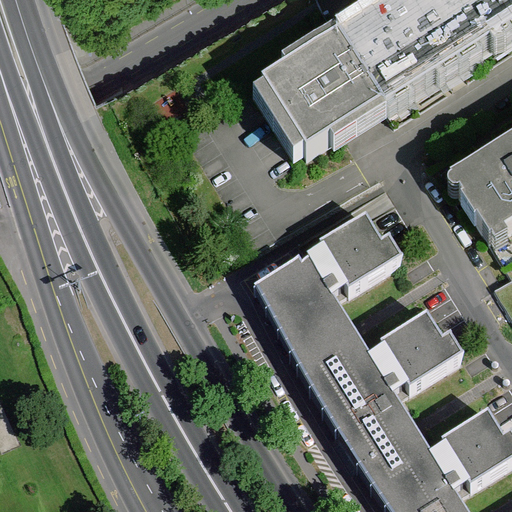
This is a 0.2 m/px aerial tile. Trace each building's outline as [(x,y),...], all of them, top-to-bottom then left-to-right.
[(483,54),(450,0),(411,0),(339,46),(384,116),(483,54)] [(511,0),(450,0),(483,54),(511,35),(511,0)] [(384,116),(339,46),(264,93),(266,97),(305,160),(307,164),(384,116)] [(305,160),(266,97),(255,104),(295,167),(305,160)] [(511,150),(451,189),(492,250),(511,237),(511,150)] [(311,271),(335,308),(348,300),(349,302),(396,273),(400,270),(387,249),(382,251),(367,226),(320,255),(321,257),(308,265),(311,271)] [(452,511),(423,465),(303,276),(300,270),(255,296),(301,381),(358,472),(385,511),(452,511)] [(423,465),(452,511),(462,511),(458,505),(430,460),(413,432),(397,407),(369,362),(352,335),(335,308),(311,271),(303,276),(423,465)] [(369,362),(397,407),(410,399),(457,370),(461,367),(448,346),(443,348),(428,324),(381,352),(382,354),(369,362)] [(430,460),(458,505),(471,497),(511,471),(511,447),(509,443),(504,446),(489,421),(442,450),(443,452),(430,460)]
